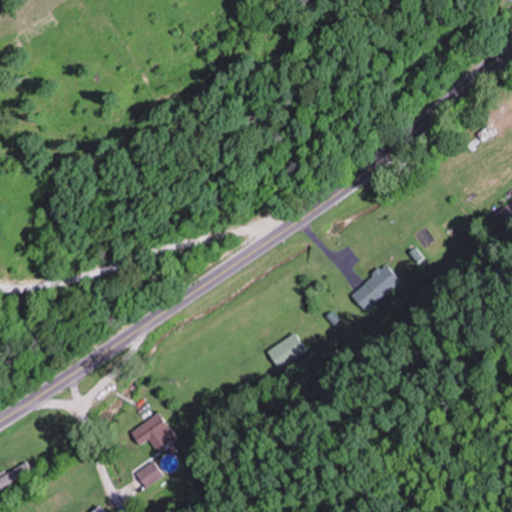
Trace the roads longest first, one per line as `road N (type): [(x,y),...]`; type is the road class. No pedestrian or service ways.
road 1 (primary): [(0,421),(368,169),(511,44)]
road 2 (track): [(285,227),(220,225),(90,270),(13,285),(0,277)]
road 3 (residential): [(27,405),(77,408),(121,511)]
